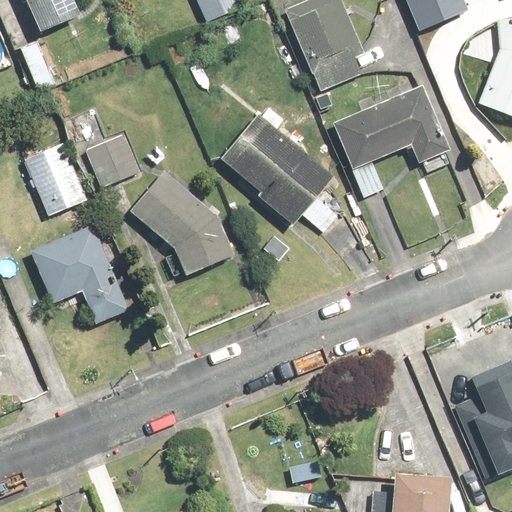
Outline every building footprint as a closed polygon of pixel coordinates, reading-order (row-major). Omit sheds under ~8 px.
[(36,0),(49,28),(90,9),(86,0),(36,0)] [(381,65),(354,0),(287,0),(324,89),(381,65)] [(468,0),(406,0),(425,45),(478,23),(468,0)] [(511,113),(511,14),(502,16),(504,41),(482,102),(511,113)] [(428,79),(336,121),(358,170),(417,143),(427,165),(461,150),(428,79)] [(261,108),(223,156),(303,220),(342,172),(261,108)] [(123,135),(87,148),(101,185),(137,172),(123,135)] [(70,137),(26,154),(51,216),(94,199),(70,137)] [(136,206),(180,243),(192,272),(244,251),(229,214),(171,165),(136,206)] [(103,220),(34,247),(57,305),(88,293),(98,319),(137,304),(103,220)] [(0,293),(0,331),(13,326),(0,293)] [(481,401),(458,411),(493,495),(511,487),(511,369),(474,385),(481,401)] [(399,464),(395,511),(456,511),(460,469),(399,464)]
